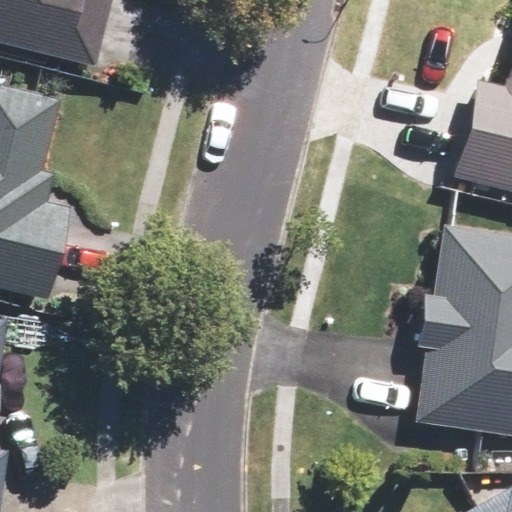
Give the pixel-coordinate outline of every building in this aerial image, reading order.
[(0,0),(0,44),(88,66),(104,0),(0,0)] [(448,172),(511,188),(511,24),(497,85),(472,78),(448,172)] [(0,283),(39,294),(61,205),(41,200),(49,172),(35,168),(53,97),(0,83),(0,283)] [(511,231),(434,221),(406,417),(511,432),(511,231)] [(511,511),(511,495),(504,482),(449,511),(511,511)]
